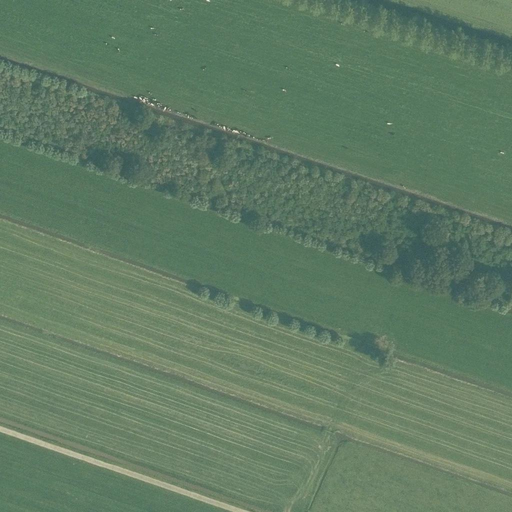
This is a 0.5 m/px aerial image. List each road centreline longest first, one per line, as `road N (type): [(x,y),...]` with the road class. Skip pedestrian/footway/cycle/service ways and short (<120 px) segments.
road 1 (track): [(234,511),(0,431)]
road 2 (track): [(511,58),(326,0)]
